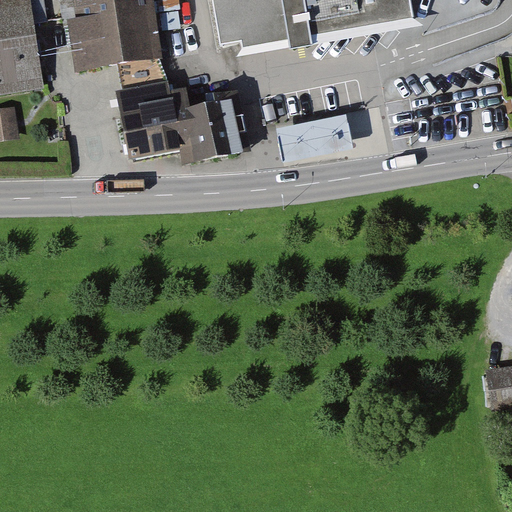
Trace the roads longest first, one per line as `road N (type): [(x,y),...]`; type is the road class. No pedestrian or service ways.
road 1 (secondary): [(511,153),(246,191),(0,199)]
road 2 (unknown): [(94,197),(61,0)]
